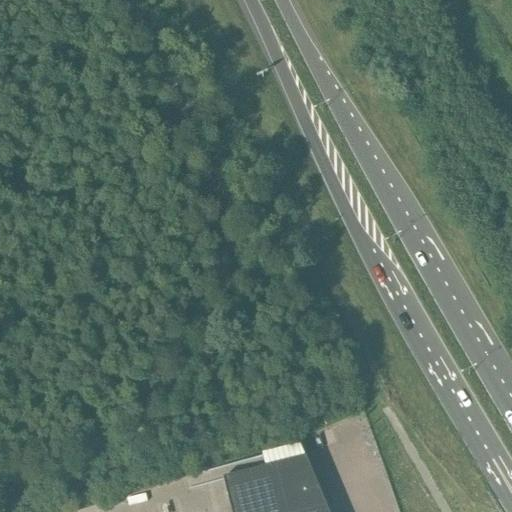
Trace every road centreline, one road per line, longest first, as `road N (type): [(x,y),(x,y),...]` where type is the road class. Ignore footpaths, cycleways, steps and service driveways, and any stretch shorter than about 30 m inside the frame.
road 1 (primary): [(246,0),(328,173),(510,492)]
road 2 (primary): [(511,398),(286,0)]
